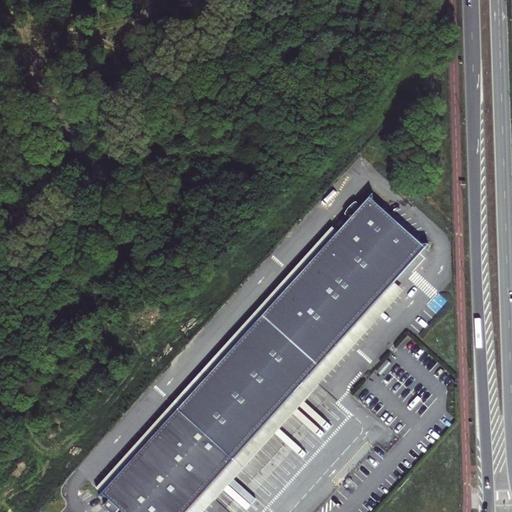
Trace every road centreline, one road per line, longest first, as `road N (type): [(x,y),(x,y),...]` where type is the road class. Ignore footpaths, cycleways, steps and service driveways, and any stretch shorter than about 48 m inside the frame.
road 1 (primary): [(471,0),(487,511)]
road 2 (primary): [(511,425),(498,0)]
